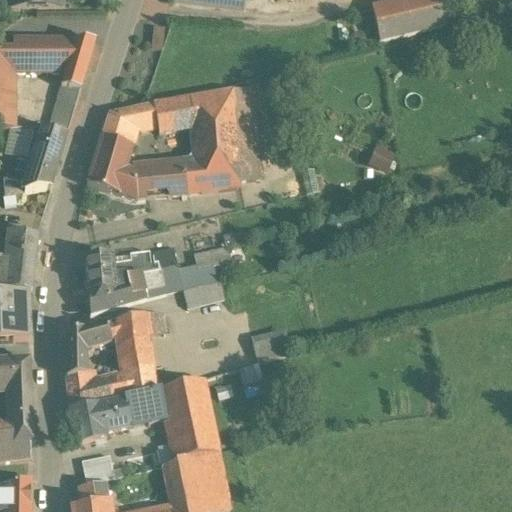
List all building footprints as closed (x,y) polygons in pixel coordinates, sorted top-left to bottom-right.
[(14,0),(15,11),(61,9),(61,0),(14,0)] [(168,0),(168,3),(243,13),(244,0),(168,0)] [(435,0),(418,0),(371,11),(378,46),(442,30),(435,0)] [(164,32),(153,30),(150,52),(161,53),(164,32)] [(94,44),(13,44),(13,57),(13,79),(67,78),(63,93),(79,93),(94,44)] [(13,57),(0,58),(0,132),(14,132),(14,115),(14,102),(19,102),(19,97),(14,97),(13,79),(13,57)] [(63,93),(56,115),(14,115),(14,132),(29,132),(37,134),(66,139),(79,93),(63,93)] [(252,94),(231,97),(239,186),(259,183),(252,94)] [(231,95),(192,101),(191,132),(190,132),(193,167),(182,168),(185,198),(239,192),(239,186),(231,97),(231,95)] [(170,104),(108,119),(105,126),(101,141),(123,148),(127,131),(155,127),(157,138),(190,132),(191,132),(192,101),(170,104)] [(30,165),(30,166),(23,197),(50,192),(66,139),(37,134),(30,165)] [(123,148),(101,141),(86,190),(134,203),(134,173),(131,177),(124,175),(131,151),(123,148)] [(391,162),(372,153),(365,167),(385,176),(391,162)] [(18,163),(15,182),(4,183),(5,195),(2,195),(2,200),(23,197),(30,166),(30,165),(18,163)] [(182,168),(134,173),(134,203),(185,198),(182,168)] [(313,173),(301,176),(305,199),(318,196),(313,173)] [(36,238),(8,235),(5,263),(5,264),(1,263),(0,272),(0,290),(30,292),(32,278),(36,238)] [(229,266),(225,251),(193,259),(195,270),(196,274),(212,270),(229,266)] [(172,255),(155,258),(152,262),(154,275),(159,275),(162,274),(176,271),(172,255)] [(151,258),(129,260),(130,267),(130,280),(151,276),(154,275),(152,262),(151,258)] [(129,260),(111,262),(111,269),(130,267),(129,260)] [(111,262),(84,265),(87,297),(113,294),(112,278),(111,269),(111,262)] [(130,267),(111,269),(112,278),(123,276),(124,281),(125,280),(130,280),(130,267)] [(195,270),(178,274),(179,280),(180,287),(182,293),(182,295),(216,287),(212,270),(196,274),(195,270)] [(176,271),(162,274),(159,275),(154,275),(151,276),(153,286),(179,280),(178,274),(177,271),(176,271)] [(123,276),(112,278),(113,294),(128,292),(125,281),(125,280),(124,281),(123,276)] [(130,280),(125,280),(125,281),(139,278),(143,295),(180,287),(179,280),(153,286),(151,276),(130,280)] [(113,294),(87,297),(89,318),(145,304),(143,295),(139,278),(125,281),(128,292),(113,294)] [(182,295),(182,296),(186,313),(223,304),(219,286),(216,287),(182,295)] [(180,287),(143,295),(145,304),(165,298),(165,297),(182,293),(180,287)] [(26,296),(0,297),(0,342),(11,342),(11,344),(28,344),(26,296)] [(143,318),(114,325),(118,345),(115,345),(122,385),(124,386),(126,400),(127,402),(154,396),(146,342),(143,318)] [(161,318),(143,318),(146,342),(164,339),(161,318)] [(114,325),(105,327),(110,347),(115,345),(118,345),(114,325)] [(105,327),(65,338),(65,380),(84,377),(84,354),(110,347),(105,327)] [(284,339),(252,348),(257,367),(290,359),(284,339)] [(29,393),(28,363),(0,365),(0,394),(10,394),(29,393)] [(84,377),(65,380),(69,413),(126,400),(124,386),(122,385),(113,383),(94,388),(92,376),(84,377)] [(201,385),(158,394),(164,422),(175,467),(216,457),(201,385)] [(29,393),(10,394),(11,427),(0,428),(0,450),(29,447),(32,447),(29,393)] [(127,402),(121,403),(122,405),(127,430),(164,422),(158,395),(127,402)] [(122,405),(69,417),(75,442),(92,438),(127,430),(122,405)] [(29,447),(0,450),(0,467),(30,463),(29,447)] [(227,511),(216,457),(175,467),(175,469),(163,472),(170,510),(170,511),(227,511)] [(108,460),(80,466),(85,489),(113,482),(108,460)] [(28,511),(29,483),(0,489),(0,511),(28,511)] [(103,486),(78,491),(81,509),(105,504),(103,486)]
